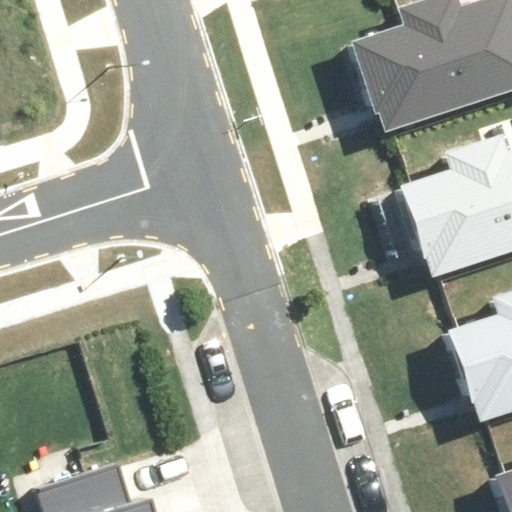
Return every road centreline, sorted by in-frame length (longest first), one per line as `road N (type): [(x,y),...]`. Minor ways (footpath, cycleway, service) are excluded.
road 1 (residential): [(206,153),(323,511)]
road 2 (residential): [(206,153),(0,220)]
road 3 (residential): [(156,0),(206,153)]
